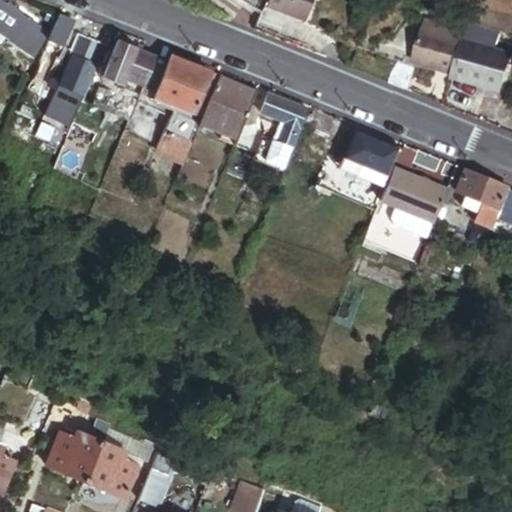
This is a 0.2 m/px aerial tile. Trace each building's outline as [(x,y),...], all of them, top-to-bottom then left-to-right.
[(0,0),(0,20),(39,40),(51,16),(32,6),(33,4),(24,0),(0,0)] [(300,26),(310,0),(266,0),(265,5),(262,10),(300,26)] [(61,47),(71,23),(56,16),(45,41),(61,47)] [(452,77),(466,41),(429,27),(416,63),(452,77)] [(495,103),(509,68),(494,62),(501,45),(469,33),(466,41),(452,77),(449,85),(495,103)] [(142,86),(155,56),(116,40),(100,76),(135,91),(138,84),(142,86)] [(211,92),(218,75),(170,56),(153,96),(191,111),(201,88),(211,92)] [(75,111),(93,66),(70,57),(52,102),(75,111)] [(234,141),(255,90),(218,75),(211,92),(199,121),(197,126),(234,141)] [(281,167),(306,108),(267,91),(258,111),(283,121),(275,140),(262,134),(253,156),(281,167)] [(128,119),(138,96),(128,92),(118,114),(128,119)] [(197,126),(199,121),(170,110),(154,150),(183,161),(197,126)] [(254,134),(261,116),(250,111),(242,130),(254,134)] [(397,147),(353,128),(341,158),(385,176),(397,147)] [(385,176),(341,158),(337,167),(382,185),(385,176)] [(433,219),(446,188),(440,185),(438,190),(402,175),(404,170),(395,166),(381,197),(433,219)] [(506,187),(463,169),(453,194),(468,201),(470,196),(487,203),(481,216),(492,221),(506,187)] [(440,185),(404,170),(402,175),(438,190),(440,185)] [(511,237),(511,189),(506,187),(492,221),(489,228),(511,237)] [(489,228),(492,221),(481,216),(475,231),(486,236),(489,228)] [(399,291),(405,277),(367,262),(361,275),(399,291)] [(219,313),(224,300),(203,293),(198,305),(219,313)] [(82,481),(100,441),(77,431),(74,438),(57,431),(46,456),(62,463),(58,471),(82,481)] [(32,454),(38,441),(31,438),(25,451),(32,454)] [(38,456),(44,444),(38,441),(32,454),(38,456)] [(136,465),(121,459),(124,451),(100,441),(82,481),(107,492),(110,483),(125,490),(136,465)] [(0,485),(12,459),(0,453),(0,446),(0,485)] [(58,471),(62,463),(46,456),(43,464),(58,471)] [(158,505),(169,477),(150,469),(139,498),(158,505)] [(235,511),(255,511),(264,490),(241,481),(230,510),(235,511)] [(122,498),(125,490),(110,483),(107,492),(122,498)] [(69,511),(71,507),(49,498),(43,511),(69,511)]
